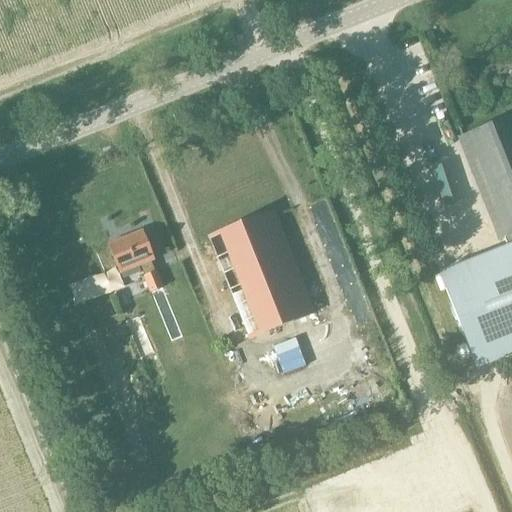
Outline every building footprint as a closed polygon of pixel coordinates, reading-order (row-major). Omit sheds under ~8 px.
[(386,77),(381,67),(390,62),(371,24),(348,35),(371,84),(386,77)] [(363,121),(369,118),(366,111),(360,113),(363,121)] [(511,235),(511,117),(458,139),(498,241),(503,239),(511,235)] [(248,340),(313,314),(272,212),(207,238),(248,340)] [(141,232),(107,245),(119,274),(138,266),(150,293),(160,289),(148,262),(152,261),(141,232)] [(511,235),(503,239),(506,247),(438,274),(477,370),(511,355),(511,235)]
